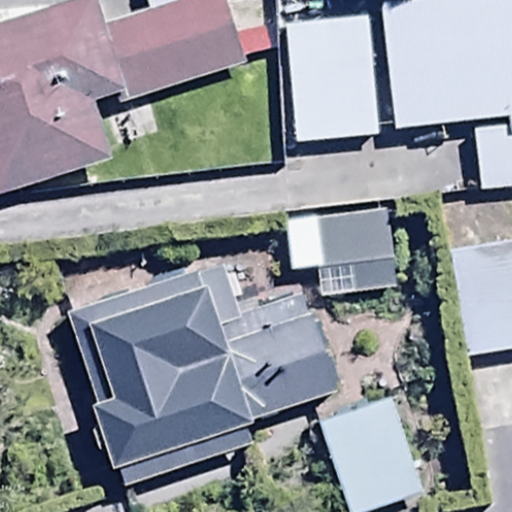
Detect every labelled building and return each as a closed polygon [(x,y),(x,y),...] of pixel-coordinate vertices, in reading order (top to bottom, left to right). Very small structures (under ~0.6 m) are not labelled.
[(0,208),(107,173),(90,122),(240,72),(216,0),(142,0),(151,25),(104,40),(94,10),(0,41),(0,208)] [(377,14),(391,142),(473,133),(480,201),(511,197),(511,0),(461,0),(462,5),(377,14)] [(378,143),(365,31),(281,39),(292,152),(378,143)] [(399,217),(315,228),(325,306),(409,294),(399,217)] [(511,240),(443,254),(465,367),(511,357),(511,240)] [(96,420),(91,422),(114,493),(256,442),(252,430),(333,401),(300,309),(241,330),(220,273),(66,328),(96,420)] [(385,406),(313,434),(343,511),(400,511),(422,504),(385,406)]
